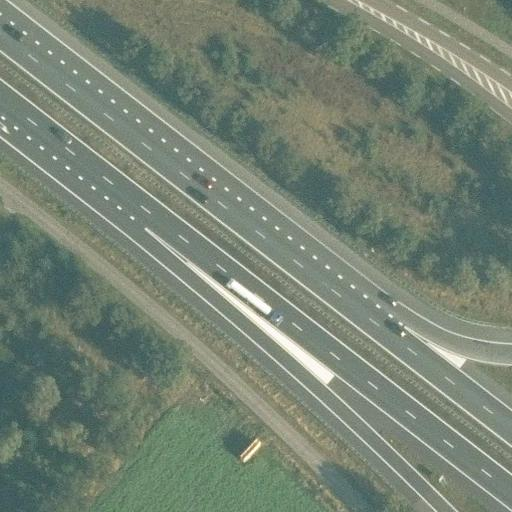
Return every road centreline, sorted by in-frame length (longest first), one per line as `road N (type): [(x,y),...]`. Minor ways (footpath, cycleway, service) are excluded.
road 1 (unclassified): [(353,511),(138,295),(0,186)]
road 2 (motorway): [(151,218),(511,495)]
road 3 (motorway): [(360,307),(0,31)]
road 4 (motorway): [(151,218),(443,511)]
road 5 (motorway): [(511,425),(360,307)]
road 6 (motorway): [(0,101),(151,218)]
road 7 (tertiary): [(511,102),(350,0)]
road 8 (motorway): [(511,355),(469,350),(360,307)]
